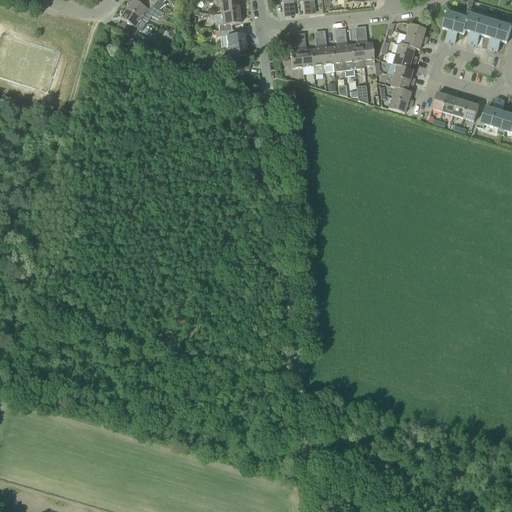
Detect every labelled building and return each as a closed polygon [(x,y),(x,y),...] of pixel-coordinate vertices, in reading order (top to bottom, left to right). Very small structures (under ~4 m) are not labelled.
[(156,10),(159,12),(165,5),(163,3),(166,0),(147,0),(145,3),(156,10)] [(228,3),(228,0),(215,0),(216,5),(219,5),(220,15),(239,14),(239,11),(241,8),(238,5),(238,2),(228,3)] [(287,0),(277,0),(277,2),(282,1),(283,9),(289,8),(287,0)] [(293,0),(296,0),(287,0),(289,8),(294,8),(293,0)] [(161,19),(163,14),(159,12),(156,10),(145,3),(143,8),(132,1),(131,3),(127,4),(127,8),(126,10),(142,20),(147,23),(151,17),(158,20),(159,18),(161,19)] [(464,36),(465,32),(471,10),(468,10),(466,19),(451,15),(453,10),(446,8),(445,13),(448,14),(443,30),(449,32),(446,42),(448,43),(447,45),(452,46),(452,44),(455,45),(458,34),(464,36)] [(117,24),(116,30),(135,36),(139,31),(141,32),(147,23),(142,20),(126,10),(125,12),(121,13),(122,17),(120,19),(123,22),(121,25),(117,24)] [(471,10),(465,32),(471,33),(468,44),(470,45),(469,47),(474,48),(474,46),(477,47),(480,36),(486,38),(492,17),(489,16),(487,21),(474,16),(475,12),(471,10)] [(215,27),(218,27),(218,32),(231,31),(231,26),(240,24),(240,22),(243,18),(239,16),(239,14),(220,15),(214,16),(215,27)] [(507,44),(511,27),(511,23),(510,22),(508,27),(494,23),(496,18),(492,17),(486,38),(492,40),(488,50),(491,51),(490,53),(494,54),(495,52),(497,53),(501,42),(507,44)] [(425,31),(409,26),(406,36),(426,43),(427,39),(423,38),(425,31)] [(227,48),(246,46),(245,44),(248,40),(245,38),(244,35),(232,36),(231,31),(218,32),(219,38),(226,38),(227,48)] [(173,42),(175,36),(169,33),(167,39),(173,42)] [(426,43),(406,36),(403,46),(414,50),(419,52),(421,45),(425,46),(426,43)] [(352,59),(354,71),(364,69),(364,67),(361,38),(355,39),(356,46),(351,47),(352,59)] [(366,38),(361,38),(364,67),(374,67),(374,65),(372,44),(367,45),(366,38)] [(342,56),(344,72),(354,71),(352,59),(351,47),(346,47),(346,40),(340,41),(342,56)] [(336,48),(331,49),(334,73),(344,72),(342,56),(340,41),(335,41),(336,48)] [(334,73),(331,49),(326,49),(325,42),(320,43),(321,50),(323,73),(324,73),(324,74),(334,73)] [(311,51),(312,68),(314,74),(323,73),(321,50),(320,43),(315,43),(316,51),(311,51)] [(290,53),(292,70),(302,69),(300,45),(295,46),(295,53),(290,53)] [(302,69),(312,68),(311,51),(306,52),(305,45),(300,45),(302,69)] [(395,55),(416,62),(417,58),(412,57),(414,50),(403,46),(398,45),(395,55)] [(219,62),(249,71),(251,65),(248,64),(247,55),(249,51),(246,49),(246,46),(227,48),(228,57),(221,57),(219,62)] [(287,54),(279,55),(280,63),(288,62),(287,54)] [(415,65),(416,62),(395,55),(392,66),(396,67),(408,71),(410,64),(415,65)] [(393,77),(414,84),(415,80),(410,79),(412,72),(408,71),(396,67),(393,77)] [(413,87),(414,84),(393,77),(390,88),(394,89),(406,93),(408,86),(413,87)] [(328,93),(330,93),(336,92),(335,85),(327,85),(328,93)] [(339,90),(339,96),(347,98),(346,89),(339,90)] [(412,106),(413,102),(408,101),(411,94),(406,93),(394,89),(391,99),(412,106)] [(357,102),(367,105),(366,91),(356,92),(357,98),(357,102)] [(445,96),(438,94),(432,110),(443,113),(449,93),(446,92),(445,96)] [(453,117),(458,100),(452,98),(453,94),(449,93),(443,113),(453,117)] [(453,117),(464,120),(470,99),(467,98),(465,102),(458,100),(453,117)] [(391,99),(388,110),(404,115),(406,108),(411,109),(412,106),(391,99)] [(474,123),(479,107),(472,104),(474,100),(470,99),(464,120),(474,123)] [(492,111),(486,109),(481,125),(478,124),(477,128),(483,130),(485,126),(499,130),(497,135),(500,136),(507,115),(501,113),(504,103),(502,102),(503,100),(499,99),(498,101),(495,100),(492,111)] [(511,116),(507,115),(500,136),(504,137),(505,133),(511,134),(511,116)]
